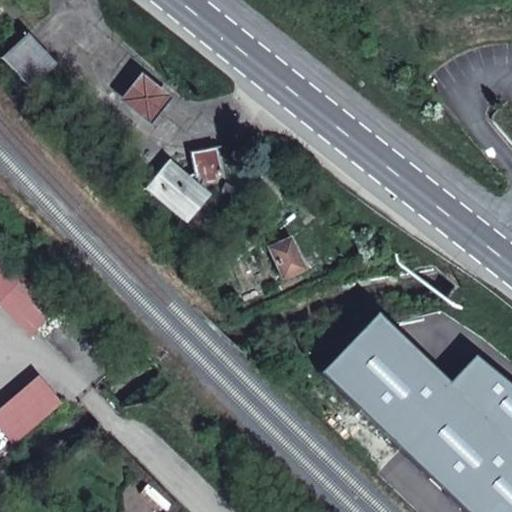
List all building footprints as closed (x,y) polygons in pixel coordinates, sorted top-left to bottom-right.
[(24,37),(19,32),(13,38),(18,43),(24,37)] [(53,63),(26,35),(24,37),(18,43),(2,57),(29,86),(53,63)] [(220,172),(215,148),(190,153),(195,177),(202,176),(203,181),(215,179),(213,173),(220,172)] [(207,195),(166,161),(145,186),(186,220),(207,195)] [(282,279),(304,269),(291,238),(268,247),(282,279)] [(0,302),(32,333),(55,309),(0,255),(0,302)] [(511,511),(511,386),(475,356),(448,384),(375,313),(318,373),(377,428),(465,511),(511,511)] [(0,414),(0,429),(12,443),(59,403),(40,381),(0,414)]
